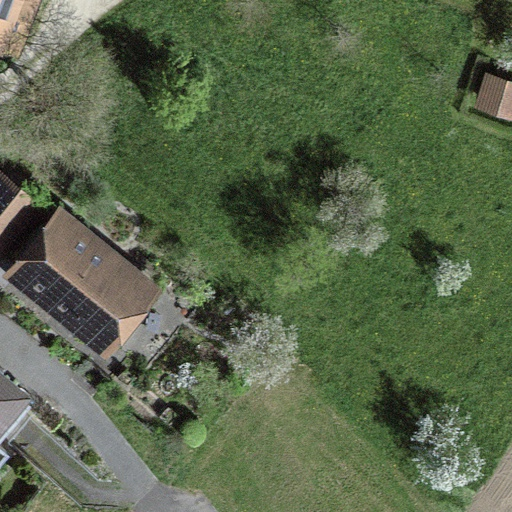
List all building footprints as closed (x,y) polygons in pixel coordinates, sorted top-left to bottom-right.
[(28,0),(0,0),(0,31),(15,37),(28,0)] [(511,82),(494,76),(482,110),(511,120),(511,82)] [(0,259),(41,209),(5,179),(0,185),(0,259)] [(168,294),(71,216),(15,284),(112,363),(168,294)] [(0,455),(41,408),(0,373),(0,455)] [(398,511),(358,475),(324,511),(398,511)]
